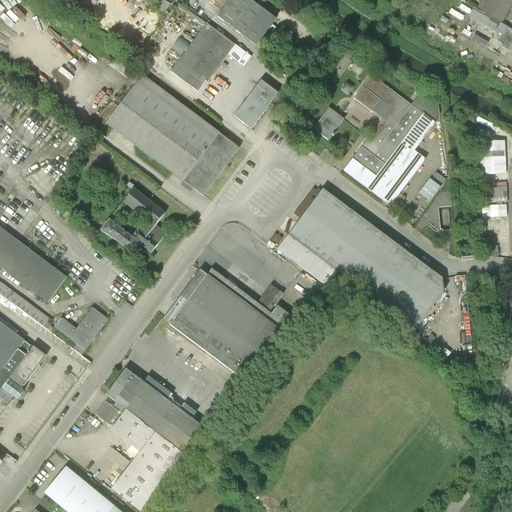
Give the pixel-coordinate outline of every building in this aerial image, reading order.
[(0,0),(0,6),(6,13),(19,0),(0,0)] [(250,0),(229,0),(217,17),(256,46),(276,19),(250,0)] [(511,0),(483,0),(477,10),(501,24),(511,3),(511,0)] [(207,24),(171,73),(199,94),(227,56),(244,68),(251,58),(207,24)] [(468,28),(462,40),(480,49),(486,37),(468,28)] [(433,36),(428,45),(436,49),(441,41),(433,36)] [(484,69),(488,72),(493,63),(494,61),(489,59),(484,69)] [(506,71),(493,63),(488,72),(501,80),(503,77),(506,71)] [(119,109),(107,125),(203,197),(239,149),(143,77),(119,109)] [(384,121),(345,173),(392,207),(427,161),(415,152),(441,117),(439,107),(422,94),(412,107),(373,77),(356,100),(384,121)] [(261,82),(235,117),(252,130),(278,94),(261,82)] [(107,125),(119,109),(112,103),(103,111),(92,125),(101,132),(107,125)] [(344,120),(329,109),(313,130),(328,141),(344,120)] [(482,119),(480,123),(501,134),(503,130),(482,119)] [(479,143),(481,175),(506,174),(504,142),(479,143)] [(420,192),(432,201),(443,186),(431,177),(420,192)] [(506,183),(482,184),(483,203),(507,202),(506,183)] [(159,228),(170,209),(136,189),(126,205),(151,220),(145,230),(140,226),(136,233),(111,218),(103,231),(138,252),(142,244),(157,253),(169,233),(159,228)] [(334,271),(415,331),(444,293),(442,279),(423,265),(322,190),(278,251),(323,285),(329,277),(334,271)] [(451,194),(441,195),(443,208),(453,206),(451,194)] [(506,217),(506,205),(482,207),(482,218),(506,217)] [(0,229),(0,268),(47,304),(66,279),(0,229)] [(211,270),(207,276),(220,286),(267,321),(272,314),(211,270)] [(199,272),(163,321),(242,380),(290,316),(277,307),(272,314),(267,321),(220,286),(207,276),(206,276),(200,271),(199,272)] [(63,318),(55,329),(85,351),(108,319),(93,309),(78,329),(63,318)] [(44,357),(0,324),(0,416),(17,394),(44,357)] [(511,359),(511,345),(500,346),(501,363),(511,362),(511,359)] [(470,361),(458,362),(459,372),(469,371),(469,367),(470,367),(470,361)] [(125,370),(106,396),(126,411),(184,454),(185,454),(204,429),(191,419),(143,383),(125,370)] [(148,378),(143,383),(191,419),(196,413),(148,378)] [(105,403),(95,416),(109,426),(119,413),(105,403)] [(126,411),(110,431),(140,453),(120,479),(111,490),(139,511),(184,454),(126,411)] [(67,511),(118,511),(66,468),(45,494),(67,511)]
